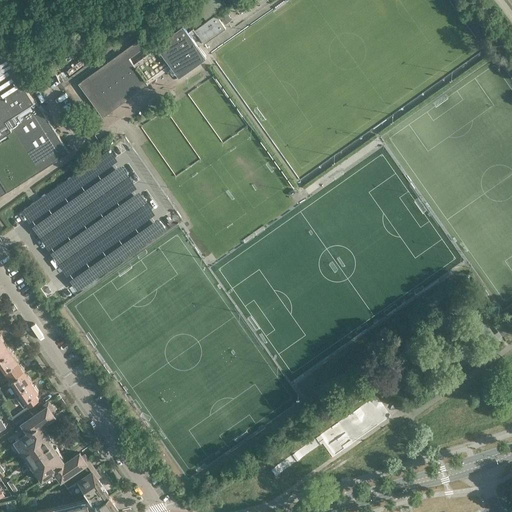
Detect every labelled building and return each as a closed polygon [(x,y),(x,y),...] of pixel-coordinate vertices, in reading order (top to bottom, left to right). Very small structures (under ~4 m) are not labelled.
[(200,0),(194,4),(205,19),(226,5),(222,0),(200,0)] [(189,16),(196,26),(201,22),(194,12),(189,16)] [(199,46),(226,29),(217,15),(195,29),(194,27),(185,33),(182,29),(180,27),(166,37),(167,40),(162,43),(164,46),(160,49),(158,46),(153,50),(155,53),(150,56),(148,53),(143,57),(145,60),(141,63),(139,61),(132,66),(127,59),(148,44),(142,37),(79,84),(103,117),(148,84),(146,82),(151,78),(153,81),(158,77),(156,74),(160,71),(162,74),(168,70),(166,67),(170,64),(179,76),(206,56),(199,46)] [(0,194),(1,197),(70,152),(36,101),(35,98),(6,53),(0,56),(0,194)] [(511,320),(510,318),(496,327),(502,335),(511,328),(511,320)] [(4,341),(0,344),(0,359),(11,352),(4,341)] [(18,361),(11,352),(0,359),(0,364),(0,365),(4,371),(18,361)] [(11,381),(25,371),(18,361),(4,371),(2,372),(5,375),(6,374),(11,381)] [(14,394),(32,382),(25,371),(11,381),(9,382),(15,392),(14,393),(14,394)] [(32,382),(14,394),(17,398),(21,395),(28,406),(32,411),(42,404),(35,394),(39,392),(32,382)] [(26,407),(25,405),(16,411),(17,413),(11,417),(15,423),(31,412),(27,406),(26,407)] [(39,425),(40,426),(55,416),(48,405),(25,421),(24,419),(16,424),(18,427),(22,423),(28,432),(39,425)] [(39,425),(28,432),(15,441),(22,451),(48,434),(44,428),(42,430),(40,426),(39,425)] [(51,439),(48,434),(22,451),(29,460),(52,444),(49,440),(51,439)] [(52,444),(29,460),(35,470),(60,453),(57,447),(55,448),(52,444)] [(83,456),(80,452),(65,463),(54,470),(55,471),(68,489),(79,482),(78,480),(92,471),(86,463),(89,461),(85,455),(83,456)] [(60,453),(35,470),(42,480),(55,471),(54,470),(65,463),(62,459),(64,458),(60,453)] [(78,480),(79,482),(91,499),(88,501),(41,511),(126,511),(123,510),(120,510),(113,511),(110,511),(110,508),(115,504),(97,477),(99,476),(95,469),(92,471),(78,480)]
